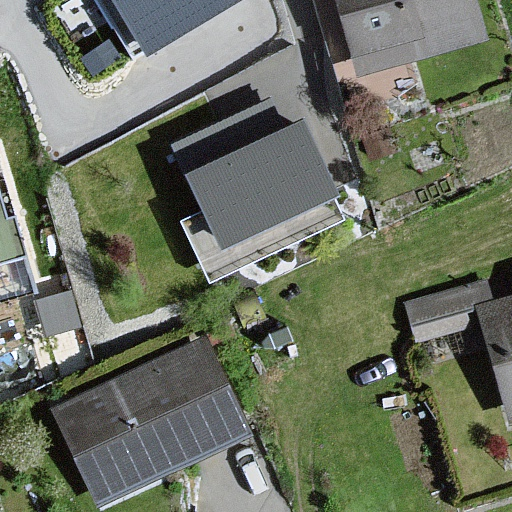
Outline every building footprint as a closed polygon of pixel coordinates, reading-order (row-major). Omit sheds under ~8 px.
[(227,0),(115,0),(145,49),(227,0)] [(333,0),(353,76),(487,40),(475,0),(333,0)] [(308,118),(181,173),(197,210),(178,227),(204,287),(354,222),(308,118)] [(0,142),(0,268),(31,260),(0,142)] [(511,422),(511,294),(490,300),(484,281),(400,305),(407,330),(474,311),(506,424),(511,422)] [(248,437),(199,336),(46,409),(94,511),(248,437)]
